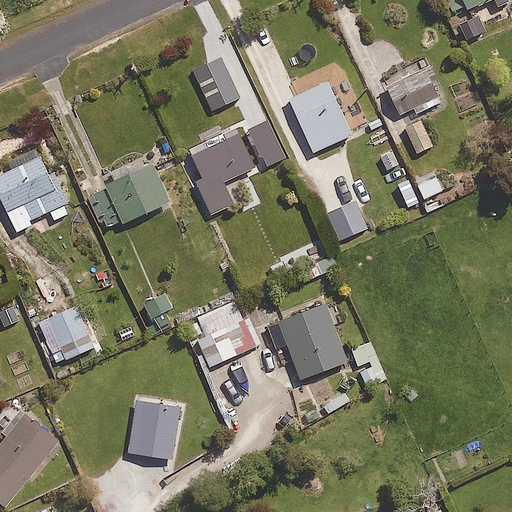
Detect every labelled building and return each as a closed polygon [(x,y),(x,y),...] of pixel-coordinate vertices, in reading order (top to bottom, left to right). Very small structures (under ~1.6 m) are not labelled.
[(511,1),(511,0),(464,0),(469,9),(490,0),(497,0),(500,6),(511,1)] [(481,34),(476,18),(461,23),(466,39),(481,34)] [(241,98),(221,58),(194,71),(214,111),(241,98)] [(385,79),(403,116),(414,111),(416,115),(444,102),(427,68),(420,71),(416,63),(385,79)] [(352,135),(326,78),(289,95),(314,152),(352,135)] [(434,146),(422,121),(407,128),(419,153),(434,146)] [(287,162),(269,126),(254,134),(272,170),(287,162)] [(256,167),(239,128),(191,149),(203,178),(197,180),(212,214),(234,205),(224,181),(256,167)] [(67,203),(40,143),(7,158),(12,169),(0,175),(0,192),(18,233),(35,225),(32,219),(67,203)] [(376,154),(387,173),(401,164),(390,146),(376,154)] [(106,181),(108,188),(88,197),(104,232),(124,223),(170,202),(152,161),(106,181)] [(444,190),(436,172),(417,180),(425,198),(444,190)] [(410,180),(399,185),(409,207),(419,203),(410,180)] [(368,228),(356,202),(329,214),(340,240),(368,228)] [(281,291),(339,268),(333,255),(328,257),(321,240),(281,257),(282,261),(270,266),(276,279),(281,291)] [(145,304),(158,329),(170,322),(165,312),(172,308),(165,294),(145,304)] [(256,347),(236,302),(186,325),(192,340),(198,338),(211,367),(256,347)] [(326,304),(280,322),(267,327),(275,349),(288,344),(302,379),(347,362),(326,304)] [(96,347),(79,306),(39,322),(49,345),(56,363),(96,347)] [(386,381),(365,331),(348,338),(368,388),(386,381)] [(342,392),(320,405),(327,416),(348,402),(342,392)] [(182,405),(137,399),(130,452),(174,459),(182,405)] [(59,442),(25,415),(0,446),(0,502),(6,507),(59,442)]
